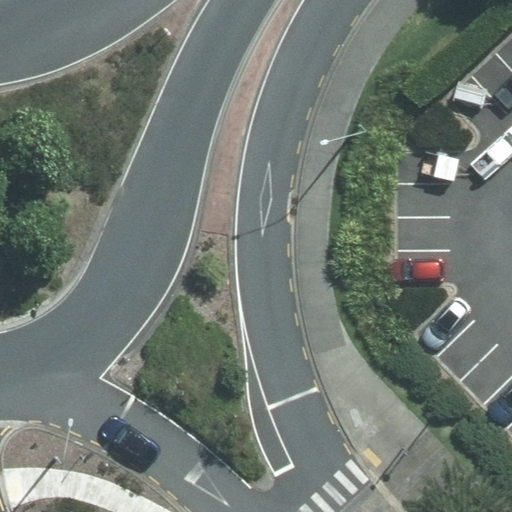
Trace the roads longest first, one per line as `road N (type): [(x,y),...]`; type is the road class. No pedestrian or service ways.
road 1 (unclassified): [(342,0),(296,74),(267,147),(256,261),(265,328),(287,388),(364,511)]
road 2 (tertiary): [(248,0),(212,63),(142,264),(95,334),(43,366)]
road 3 (unclassified): [(247,511),(43,366)]
